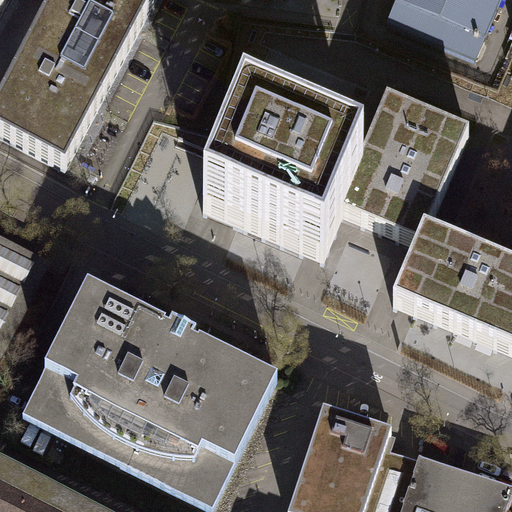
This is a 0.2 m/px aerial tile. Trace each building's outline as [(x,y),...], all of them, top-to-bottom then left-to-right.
[(0,0),(0,19),(11,0),(0,0)] [(56,0),(34,42),(113,84),(157,0),(56,0)] [(398,0),(388,27),(475,64),(502,0),(398,0)] [(113,84),(34,42),(0,106),(0,139),(65,174),(113,84)] [(424,239),(428,240),(469,142),(387,107),(360,172),(364,174),(343,223),(418,254),(424,239)] [(364,174),(360,172),(243,123),(203,218),(223,226),(324,269),(343,223),(364,174)] [(511,275),(440,245),(428,240),(424,239),(418,254),(393,312),(511,361),(511,275)] [(0,359),(46,270),(0,246),(0,359)] [(88,293),(23,424),(200,511),(216,511),(278,387),(195,346),(196,343),(184,337),(172,331),(171,334),(88,293)] [(368,511),(387,455),(392,438),(324,416),(292,511),(368,511)] [(508,511),(509,511),(511,502),(511,494),(419,464),(419,465),(387,455),(368,511),(508,511)] [(0,511),(86,511),(0,467),(0,511)]
